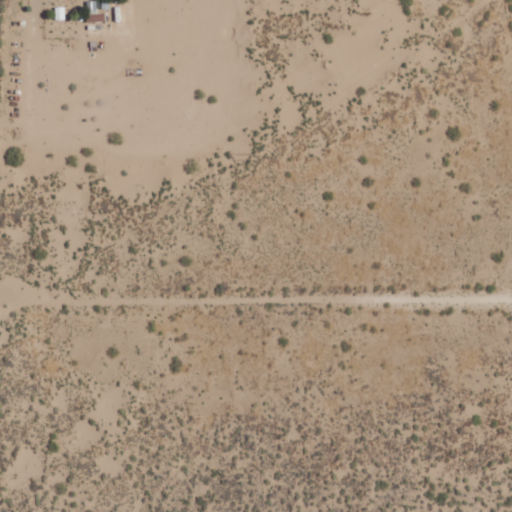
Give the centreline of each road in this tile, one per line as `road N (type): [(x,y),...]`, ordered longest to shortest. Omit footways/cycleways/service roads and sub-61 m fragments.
road 1 (track): [(477,0),(0,311)]
road 2 (track): [(511,298),(17,300)]
